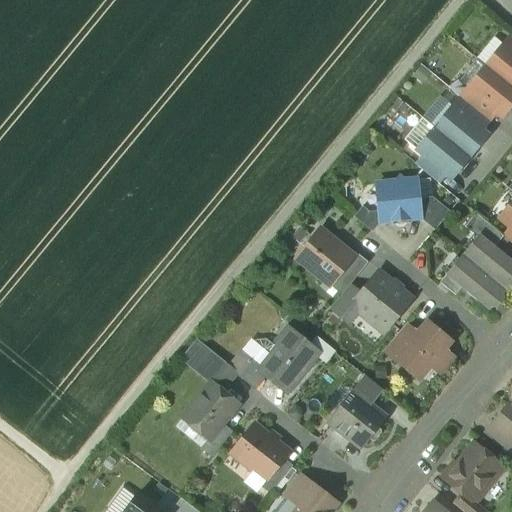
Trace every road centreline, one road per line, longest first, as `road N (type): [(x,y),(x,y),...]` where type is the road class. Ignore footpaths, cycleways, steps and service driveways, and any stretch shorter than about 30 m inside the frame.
road 1 (track): [(45,511),(460,0)]
road 2 (residential): [(508,356),(469,404),(443,412),(375,502)]
road 3 (residential): [(228,383),(375,502)]
road 4 (residential): [(361,238),(508,356)]
